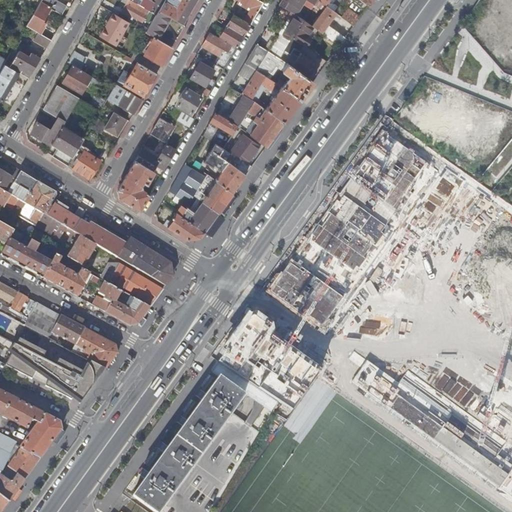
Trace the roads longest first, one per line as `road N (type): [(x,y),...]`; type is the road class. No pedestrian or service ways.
road 1 (primary): [(232,287),(439,0)]
road 2 (primary): [(414,0),(214,274)]
road 3 (residential): [(276,0),(142,228)]
road 4 (residential): [(97,199),(214,0)]
road 5 (primary): [(156,356),(41,511)]
road 6 (primary): [(66,511),(174,365)]
road 7 (residential): [(0,273),(156,356)]
road 8 (residential): [(88,0),(7,141)]
